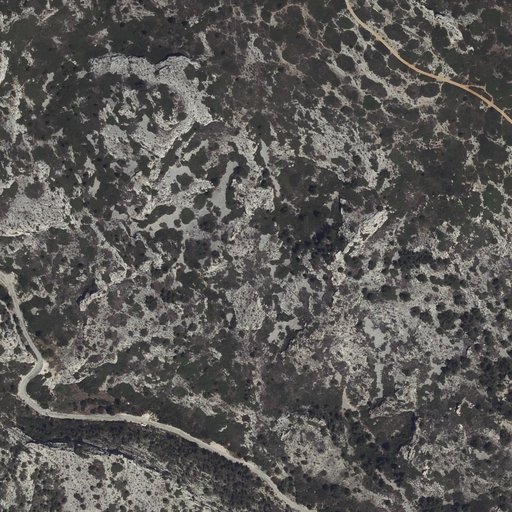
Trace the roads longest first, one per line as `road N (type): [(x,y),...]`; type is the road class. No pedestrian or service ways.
road 1 (track): [(0,273),(38,354),(39,366),(22,383),(36,409),(174,429),(261,474),(308,511)]
road 2 (track): [(351,0),(408,61),(486,100),(511,123)]
